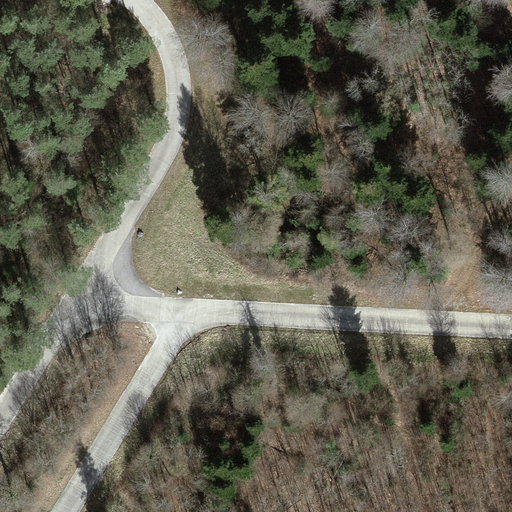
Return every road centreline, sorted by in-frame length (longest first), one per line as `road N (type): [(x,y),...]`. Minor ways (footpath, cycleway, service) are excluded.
road 1 (track): [(65,511),(179,320),(94,275),(166,148),(177,111),(177,71),(161,29),(129,0)]
road 2 (track): [(511,325),(239,312),(179,320)]
road 3 (track): [(94,275),(0,415)]
